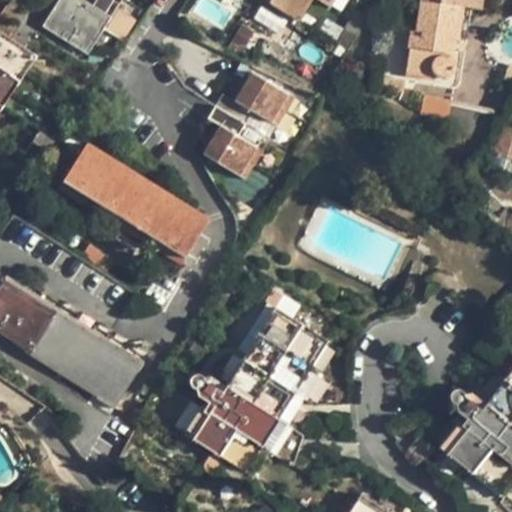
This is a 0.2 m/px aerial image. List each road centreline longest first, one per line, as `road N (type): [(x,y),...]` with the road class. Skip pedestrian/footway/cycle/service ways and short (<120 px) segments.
road 1 (residential): [(168,0),(133,72),(225,220),(162,342),(9,247),(0,263)]
road 2 (residential): [(447,511),(447,498),(391,467),(367,420),(368,372),(380,343),(405,331),(425,334),(449,358)]
